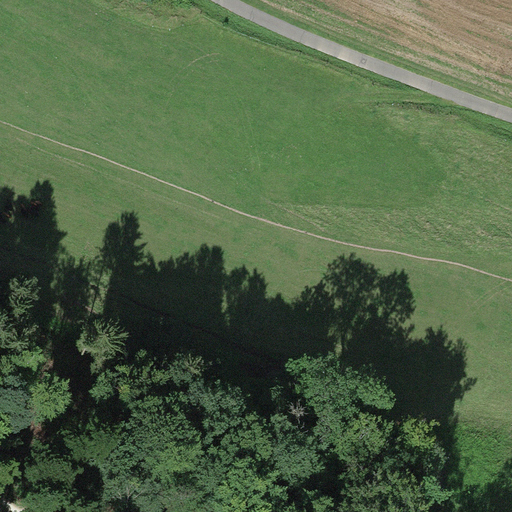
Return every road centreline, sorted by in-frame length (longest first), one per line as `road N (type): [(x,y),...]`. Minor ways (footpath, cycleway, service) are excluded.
road 1 (track): [(215,0),(511,117)]
road 2 (track): [(323,105),(453,97)]
